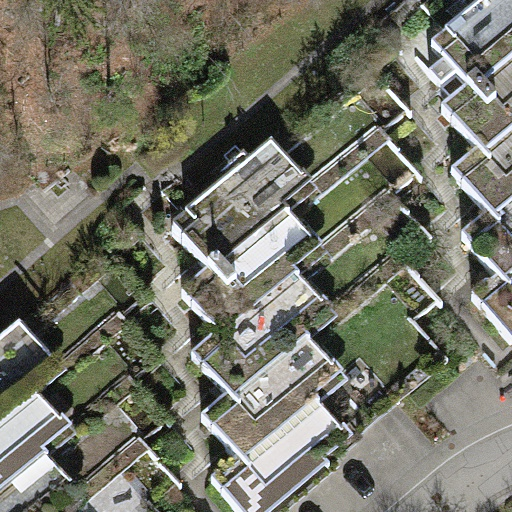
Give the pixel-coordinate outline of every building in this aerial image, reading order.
[(432,0),(457,28),(489,0),(432,0)] [(433,49),(468,91),(511,53),(511,0),(489,0),(457,28),(433,49)] [(172,184),(196,212),(260,158),(291,131),(293,133),(329,101),(331,104),(355,83),(357,85),(399,49),(373,19),(216,154),(212,149),(172,184)] [(443,112),(478,153),(511,122),(511,53),(468,91),(443,112)] [(488,215),(463,236),(499,277),(473,300),(511,343),(511,122),(478,153),(452,174),(488,215)] [(172,234),(207,275),(270,221),(268,219),(293,197),(260,158),(196,212),(172,234)] [(0,345),(41,310),(77,278),(80,281),(103,260),(105,262),(139,233),(114,204),(0,301),(0,345)] [(182,297),(217,337),(280,283),(278,281),(303,260),(270,221),(207,275),(182,297)] [(227,399),(202,420),(238,461),(213,484),(237,511),(270,511),(338,453),(299,408),(324,386),(289,345),(313,322),(280,283),(217,337),(192,358),(227,399)] [(0,345),(0,416),(19,400),(17,398),(50,370),(51,372),(74,352),(41,310),(0,345)] [(0,486),(29,462),(27,460),(52,438),(19,400),(0,416),(0,486)] [(0,511),(50,511),(62,501),(29,462),(0,486),(0,511)]
